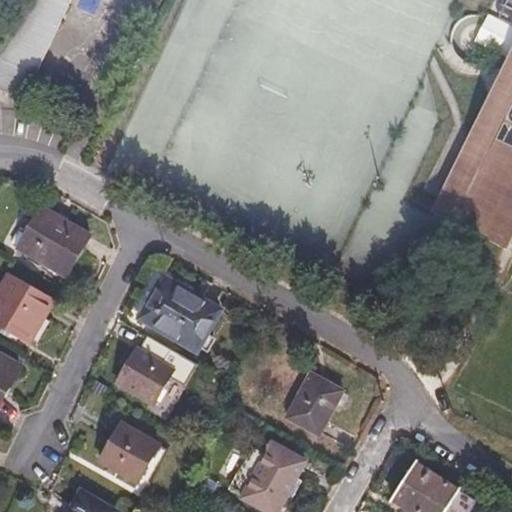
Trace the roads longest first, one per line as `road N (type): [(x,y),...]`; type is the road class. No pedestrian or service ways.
road 1 (residential): [(411,410),(401,384),(380,365),(141,224)]
road 2 (residential): [(33,442),(141,224)]
road 3 (residential): [(141,224),(63,177),(0,161)]
road 4 (residential): [(511,481),(445,443),(411,410)]
road 5 (residential): [(342,511),(411,410)]
